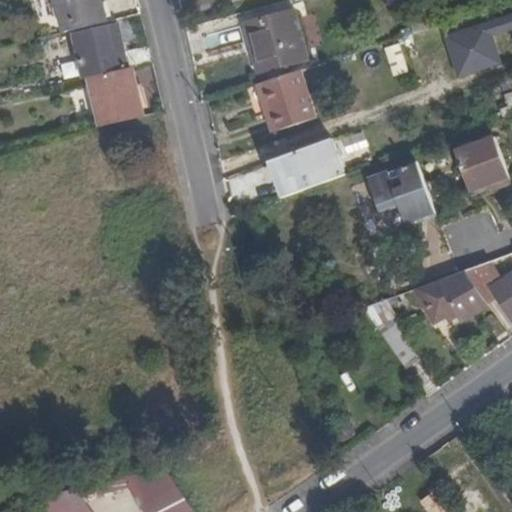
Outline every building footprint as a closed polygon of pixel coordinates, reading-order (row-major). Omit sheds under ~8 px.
[(109,22),(103,0),(60,0),(69,31),(109,22)] [(411,9),(408,0),(396,0),(399,11),(411,9)] [(253,39),(261,72),(308,59),(296,10),(243,25),(247,41),(253,39)] [(412,15),(416,34),(429,30),(425,13),(412,15)] [(130,68),(126,49),(120,24),(105,28),(106,33),(91,37),(93,46),(89,47),(92,57),(97,57),(101,75),(130,68)] [(134,67),(154,62),(149,44),(126,49),(130,68),(134,67)] [(134,67),(130,68),(101,75),(93,77),(105,126),(146,116),(134,67)] [(47,78),(49,87),(82,79),(81,73),(80,70),(47,78)] [(271,113),(267,115),(271,132),(315,118),(301,71),(262,83),(271,113)] [(262,83),(258,84),(267,115),(271,113),(262,83)] [(502,106),(506,116),(511,114),(511,92),(509,93),(511,102),(502,106)] [(365,130),(344,139),(351,155),(372,146),(365,130)] [(338,136),(282,157),(295,193),(351,172),(338,136)] [(462,150),(478,194),(511,181),(511,165),(501,136),(462,150)] [(414,226),(441,215),(422,164),(370,182),(381,213),(406,204),(414,226)] [(467,321),(493,303),(469,271),(461,274),(417,289),(440,324),(452,316),(459,311),(467,321)] [(511,277),(496,287),(511,312),(511,277)] [(367,307),(409,366),(421,357),(381,302),(367,307)] [(459,326),(467,321),(459,311),(452,316),(459,326)] [(97,485),(100,496),(135,488),(132,476),(97,485)] [(178,488),(140,507),(141,510),(142,511),(191,511),(194,510),(178,488)] [(459,511),(441,488),(422,502),(429,511),(459,511)] [(93,511),(77,489),(41,497),(51,511),(93,511)]
